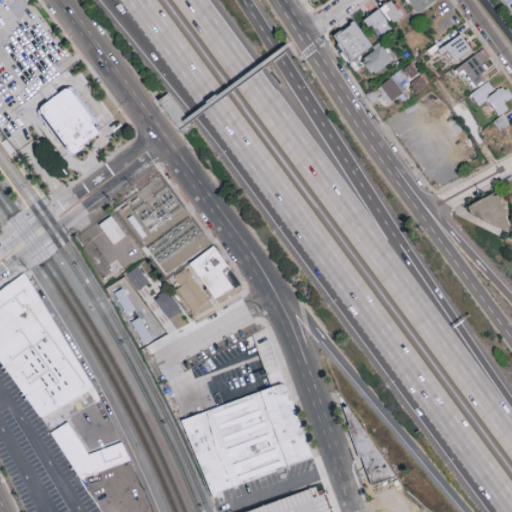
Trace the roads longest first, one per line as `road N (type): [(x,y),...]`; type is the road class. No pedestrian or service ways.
road 1 (motorway): [(511,440),(189,0)]
road 2 (motorway): [(511,436),(243,0)]
road 3 (motorway): [(283,206),(511,511)]
road 4 (secondary): [(61,0),(246,245)]
road 5 (residential): [(24,252),(107,391),(158,511)]
road 6 (motorway): [(279,291),(463,511)]
road 7 (motorway): [(110,0),(283,206)]
road 8 (motorway): [(132,0),(283,206)]
road 9 (secondary): [(511,343),(376,150)]
road 10 (secondary): [(376,150),(282,0)]
road 11 (secondary): [(305,366),(357,511)]
road 12 (tertiary): [(0,269),(105,182)]
road 13 (residential): [(279,291),(164,353)]
road 14 (motorway): [(511,310),(431,208)]
road 15 (tertiary): [(105,182),(0,250)]
